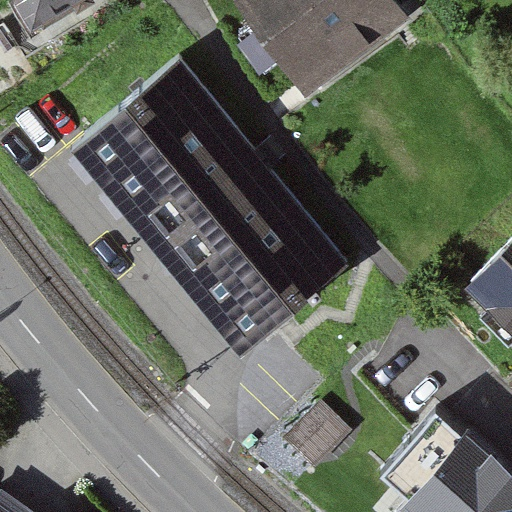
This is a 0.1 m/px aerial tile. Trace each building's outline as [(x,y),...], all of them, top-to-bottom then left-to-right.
[(13,0),(34,31),(83,0),(13,0)] [(380,0),(237,0),(306,100),(403,34),(380,0)] [(9,24),(0,27),(0,84),(30,71),(9,24)] [(181,59),(71,152),(242,356),(355,267),(181,59)] [(511,226),(458,275),(511,333),(511,226)] [(320,404),(285,443),(321,474),(356,434),(320,404)] [(511,511),(511,477),(456,431),(392,508),(396,511),(511,511)] [(29,511),(2,493),(0,496),(0,511),(29,511)]
